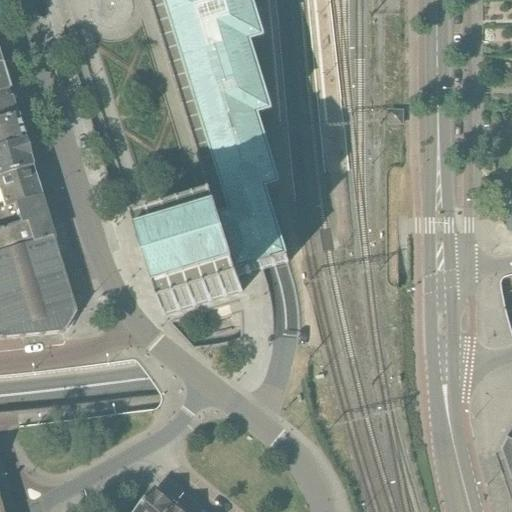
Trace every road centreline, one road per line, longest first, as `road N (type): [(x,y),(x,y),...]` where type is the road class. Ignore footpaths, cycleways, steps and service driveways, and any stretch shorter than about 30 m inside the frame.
road 1 (tertiary): [(511,309),(322,350),(0,395)]
road 2 (residential): [(138,332),(23,0)]
road 3 (residential): [(439,276),(436,0)]
road 4 (residential): [(471,272),(467,0)]
road 5 (residential): [(207,389),(299,461),(322,511)]
road 6 (residential): [(138,332),(85,354),(0,363)]
road 7 (residential): [(471,511),(451,442),(444,375)]
road 8 (residential): [(27,511),(149,444)]
